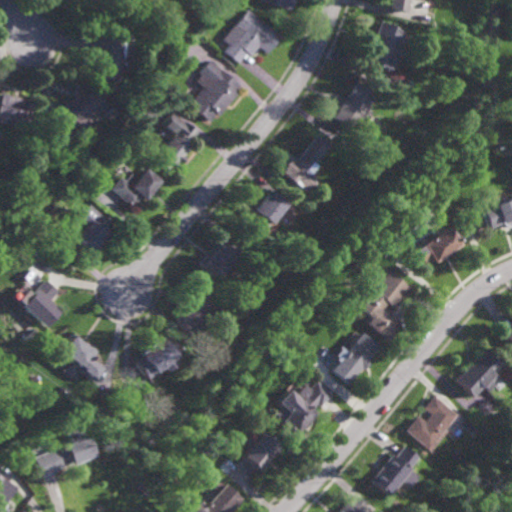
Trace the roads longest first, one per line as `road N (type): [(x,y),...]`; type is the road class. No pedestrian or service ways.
road 1 (residential): [(126,291),(298,83),(337,0)]
road 2 (residential): [(283,511),(461,305),(511,269)]
